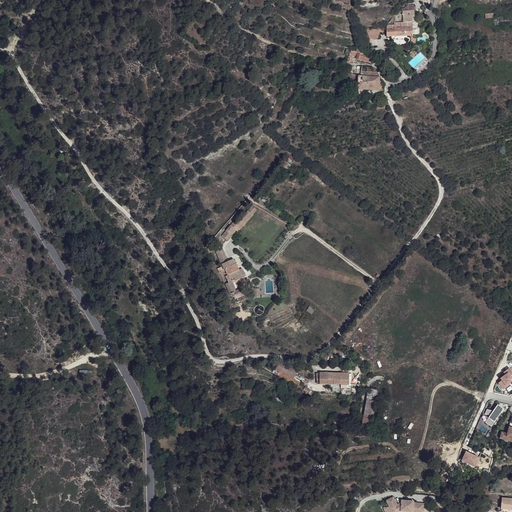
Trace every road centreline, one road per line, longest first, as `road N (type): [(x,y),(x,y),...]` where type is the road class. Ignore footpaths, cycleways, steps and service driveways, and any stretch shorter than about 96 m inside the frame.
road 1 (track): [(0,49),(13,54),(100,189),(134,221),(187,302),(208,354),(222,362),(302,359),(320,353),(440,198),(441,182),(409,145),(387,92),(430,63),(436,0)]
road 2 (secondary): [(0,166),(137,394),(148,430),(152,511)]
